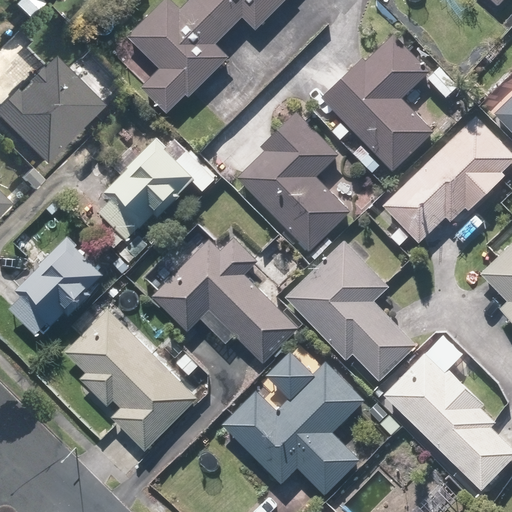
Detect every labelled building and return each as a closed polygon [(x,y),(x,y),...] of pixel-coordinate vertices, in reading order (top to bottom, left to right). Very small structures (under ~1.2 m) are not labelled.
[(41,0),(18,0),(15,4),(30,19),(46,4),(41,0)] [(164,0),(132,32),(166,68),(147,87),(170,111),(190,92),(193,96),(234,56),(220,41),(246,16),(259,30),(289,0),(164,0)] [(402,97),(431,71),(398,34),(328,96),(395,172),(437,135),(402,97)] [(71,68),(108,107),(128,89),(91,49),(71,68)] [(108,107),(71,68),(58,54),(0,108),(0,112),(49,164),(108,107)] [(444,65),(429,77),(447,100),(462,88),(444,65)] [(511,97),(497,111),(511,126),(511,97)] [(319,174),(341,155),(301,111),(263,145),(269,151),(243,175),(310,250),(353,212),(319,174)] [(507,171),(511,165),(511,150),(478,115),(385,205),(423,244),(449,220),(452,223),(468,207),(473,212),(511,175),(507,171)] [(161,138),(107,189),(115,197),(102,210),(129,238),(195,174),(161,138)] [(33,169),(8,197),(21,208),(46,180),(33,169)] [(0,193),(0,213),(10,204),(0,193)] [(110,271),(72,234),(6,302),(45,339),(110,271)] [(213,237),(154,295),(192,332),(205,320),(229,344),(237,335),(266,364),(303,328),(248,273),(261,260),(236,236),(223,248),(213,237)] [(291,292),(350,355),(356,350),(381,376),(416,343),(378,303),(395,287),(349,238),(291,292)] [(511,247),(488,271),(511,295),(500,306),(511,318),(511,247)] [(203,397),(111,307),(67,351),(88,372),(82,378),(111,407),(117,401),(123,407),(113,417),(148,452),(203,397)] [(466,351),(447,332),(388,391),(484,488),(511,460),(511,442),(494,425),(499,421),(484,406),(487,402),(451,366),(466,351)] [(258,389),(224,424),(284,483),(300,467),(328,494),(364,457),(337,431),(369,399),(329,361),(317,373),(294,350),(269,376),(292,398),(280,410),(258,389)]
